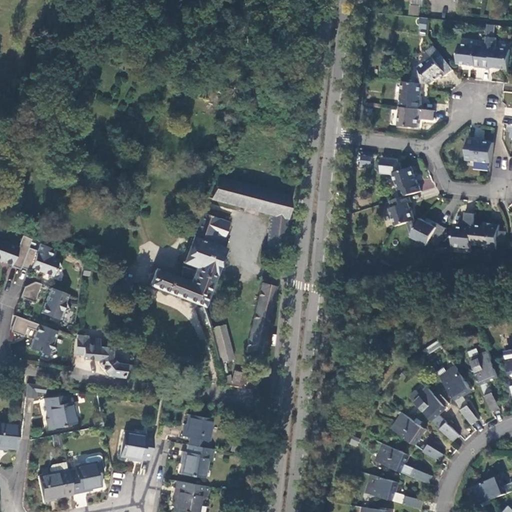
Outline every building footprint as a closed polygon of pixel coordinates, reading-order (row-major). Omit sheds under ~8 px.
[(412,0),(411,14),(420,15),(421,6),(425,6),(425,0),(412,0)] [(419,17),(417,29),(426,30),(427,18),(419,17)] [(495,37),(496,25),(489,25),(486,46),(484,67),(492,68),(492,67),(510,69),(511,49),(496,47),(497,38),(495,37)] [(484,67),(486,46),(461,43),(458,63),(477,65),(477,67),(484,67)] [(454,71),(442,56),(435,46),(430,50),(435,56),(419,68),(418,83),(424,84),(431,85),(444,74),(446,77),(454,71)] [(186,81),(185,85),(182,92),(198,98),(203,87),(186,81)] [(418,83),(404,82),(401,108),(422,110),(423,102),(422,101),(424,84),(418,83)] [(221,104),(237,111),(241,101),(209,89),(206,99),(220,105),(221,104)] [(422,110),(401,108),(399,126),(419,128),(420,119),(435,120),(436,111),(422,110)] [(492,162),(494,142),(476,140),(476,139),(468,138),(466,159),(492,162)] [(372,158),(361,157),(360,167),(371,169),(372,158)] [(410,195),(421,192),(419,184),(417,185),(412,168),(394,174),(401,198),(410,195)] [(285,219),(288,196),(216,177),(209,199),(231,205),(236,206),(269,215),(285,219)] [(391,209),(396,226),(408,222),(414,220),(409,203),(412,203),(410,195),(401,198),(391,201),(393,209),(391,209)] [(226,223),(200,213),(181,262),(193,266),(192,270),(180,266),(180,269),(179,279),(153,270),(151,274),(150,274),(148,275),(146,278),(147,280),(148,281),(147,285),(201,305),(222,249),(221,249),(224,241),(220,239),(226,223)] [(453,246),(471,248),(472,245),(474,225),(476,214),(466,213),(464,228),(455,227),(453,246)] [(283,243),(285,219),(269,215),(265,246),(282,250),(283,243)] [(431,242),(437,245),(447,227),(438,222),(436,226),(421,218),(414,220),(408,222),(413,237),(429,246),(431,242)] [(499,231),(500,225),(485,223),(484,226),(474,225),(472,245),(489,247),(488,249),(497,250),(498,241),(507,242),(508,233),(499,231)] [(20,236),(16,248),(0,242),(0,261),(10,265),(9,267),(18,270),(19,268),(26,248),(29,240),(20,236)] [(28,271),(29,268),(51,276),(52,272),(60,269),(56,263),(56,262),(47,259),(50,250),(38,244),(35,251),(26,248),(19,268),(28,271)] [(373,263),(367,259),(362,267),(369,271),(373,263)] [(19,297),(34,303),(40,285),(33,283),(23,287),(19,297)] [(258,357),(274,286),(260,283),(244,351),(258,357)] [(61,312),(69,309),(65,302),(67,295),(50,289),(42,313),(59,319),(61,312)] [(200,327),(206,325),(201,309),(201,307),(195,308),(200,327)] [(38,331),(31,349),(50,356),(50,354),(57,351),(54,345),(59,332),(15,316),(11,327),(10,332),(25,337),(28,328),(38,331)] [(210,328),(218,360),(231,357),(222,324),(210,328)] [(87,337),(75,335),(74,338),(72,354),(81,355),(80,359),(97,361),(96,363),(106,375),(122,377),(123,367),(113,365),(111,359),(112,349),(98,347),(99,341),(86,340),(87,337)] [(429,352),(439,346),(436,341),(426,348),(429,352)] [(479,356),(480,355),(477,349),(468,352),(473,363),(480,360),(479,356)] [(500,376),(490,351),(480,355),(479,356),(480,360),(473,363),(477,372),(493,411),(501,408),(490,380),(500,376)] [(465,377),(457,366),(440,376),(472,424),(479,419),(463,395),(472,389),(465,377)] [(251,389),(254,372),(241,370),(237,386),(251,389)] [(35,386),(25,384),(24,399),(34,400),(35,386)] [(438,397),(427,387),(419,395),(415,391),(409,396),(424,411),(454,440),(459,434),(439,414),(446,406),(446,405),(448,403),(441,395),(438,397)] [(49,420),(51,429),(76,424),(71,402),(68,403),(67,398),(59,396),(41,400),(42,408),(44,408),(46,420),(49,420)] [(426,429),(403,413),(393,428),(406,437),(439,461),(444,454),(420,437),(426,429)] [(213,418),(187,415),(185,426),(183,425),(182,437),(192,438),(191,446),(208,449),(209,439),(210,439),(213,418)] [(101,426),(100,418),(92,420),(93,428),(101,426)] [(15,451),(18,424),(0,422),(0,451),(6,452),(6,450),(15,451)] [(148,461),(153,433),(146,431),(145,435),(124,431),(119,458),(129,459),(129,461),(140,463),(140,460),(148,461)] [(60,446),(58,436),(51,438),(52,447),(60,446)] [(410,454),(384,443),(377,461),(390,467),(429,483),(433,475),(405,464),(410,454)] [(209,462),(211,450),(208,449),(191,446),(183,445),(181,452),(178,452),(175,464),(178,465),(176,474),(201,478),(205,461),(209,462)] [(84,459),(85,463),(95,461),(98,473),(102,472),(99,457),(97,456),(94,455),(86,457),(84,459)] [(72,461),(64,462),(66,470),(74,468),(73,466),(72,461)] [(66,470),(71,495),(91,491),(91,489),(100,487),(98,473),(95,461),(85,463),(73,466),(74,468),(66,470)] [(54,498),(71,495),(66,470),(64,470),(63,464),(49,466),(47,469),(48,473),(37,475),(42,503),(54,500),(54,498)] [(399,482),(372,474),(367,492),(422,508),(424,499),(396,491),(399,482)] [(482,503),(511,491),(511,481),(504,485),(500,475),(475,485),(482,503)] [(203,500),(206,487),(173,481),(169,500),(172,500),(170,510),(179,511),(195,511),(198,499),(203,500)]
